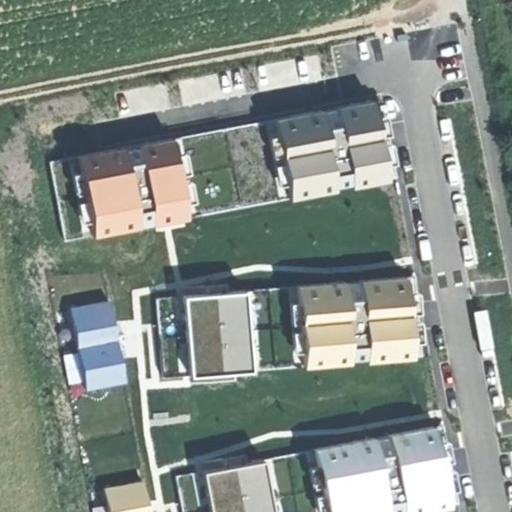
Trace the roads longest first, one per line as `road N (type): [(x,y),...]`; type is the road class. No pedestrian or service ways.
road 1 (residential): [(495,511),(402,36),(452,16),(449,0)]
road 2 (track): [(452,16),(0,100)]
